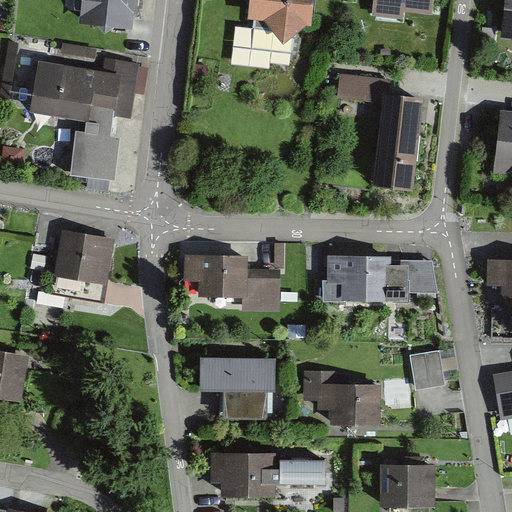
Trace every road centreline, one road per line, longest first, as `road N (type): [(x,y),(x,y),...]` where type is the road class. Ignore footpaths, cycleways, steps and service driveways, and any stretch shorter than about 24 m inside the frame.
road 1 (residential): [(189,511),(158,224)]
road 2 (residential): [(443,230),(495,511)]
road 3 (residential): [(158,224),(443,230)]
road 4 (residential): [(443,230),(467,0)]
road 5 (residential): [(158,224),(180,0)]
road 6 (residential): [(0,188),(125,210),(158,224)]
road 7 (residential): [(0,474),(72,487),(112,511)]
